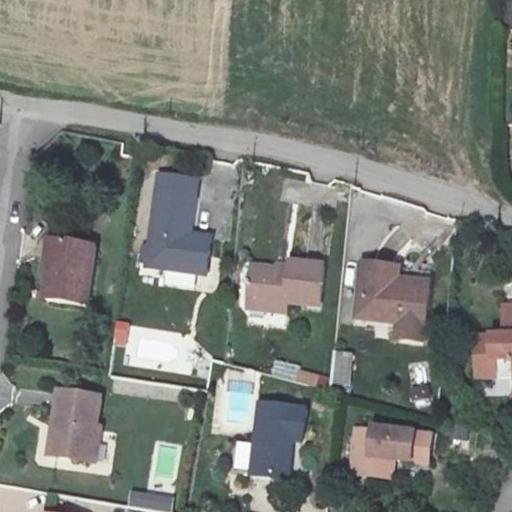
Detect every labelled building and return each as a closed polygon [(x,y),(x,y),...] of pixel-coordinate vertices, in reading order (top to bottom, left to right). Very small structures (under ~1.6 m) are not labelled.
[(139,148),(128,146),(128,154),(138,155),(139,148)] [(154,172),(144,267),(203,273),(209,238),(182,236),(189,176),(154,172)] [(37,242),(27,302),(66,308),(76,248),(37,242)] [(362,261),(357,313),(425,319),(429,263),(362,261)] [(250,268),(247,314),(282,316),(284,302),(315,302),(317,264),(284,262),(285,270),(250,268)] [(511,326),(511,302),(500,303),(501,327),(511,326)] [(511,371),(511,332),(480,331),(480,370),(511,371)] [(330,383),(350,385),(353,353),(334,351),(330,383)] [(326,387),(328,373),(274,363),(272,377),(326,387)] [(49,392),(39,460),(78,463),(88,398),(49,392)] [(261,394),(250,464),(286,469),(294,421),(307,422),(309,404),(261,394)] [(363,433),(356,472),(375,476),(373,487),(392,490),(394,474),(432,480),(439,445),(363,433)] [(354,483),(373,487),(375,476),(356,472),(354,483)] [(131,489),(128,505),(168,511),(172,511),(175,496),(131,489)]
